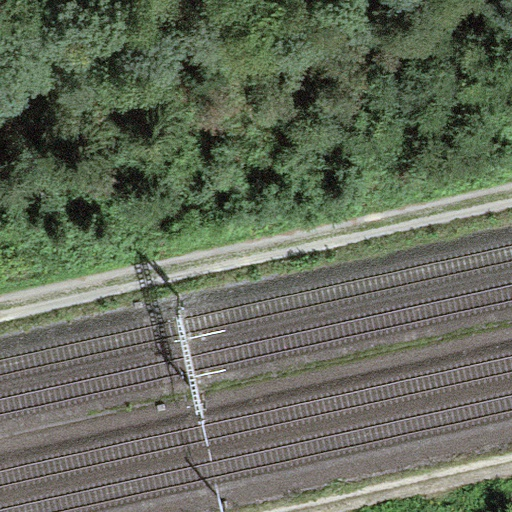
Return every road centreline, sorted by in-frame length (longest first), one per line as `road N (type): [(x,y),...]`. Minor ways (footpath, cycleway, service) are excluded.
road 1 (track): [(0,307),(511,193)]
road 2 (track): [(329,511),(511,471)]
